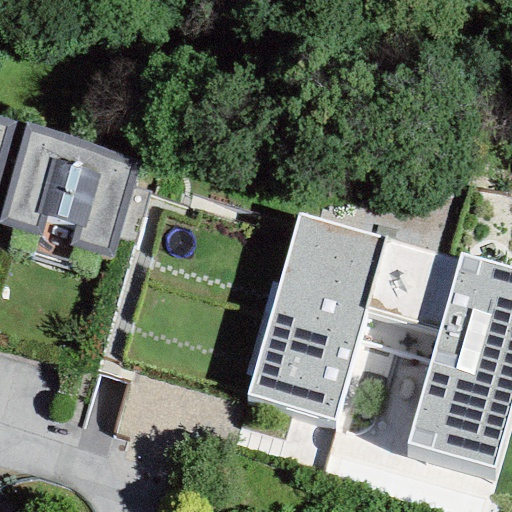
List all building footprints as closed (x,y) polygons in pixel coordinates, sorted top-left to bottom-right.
[(0,168),(14,121),(0,117),(0,168)] [(139,158),(25,125),(0,210),(0,223),(40,235),(45,216),(74,225),(68,247),(110,259),(139,158)] [(386,240),(296,213),(244,393),(334,418),(356,342),(386,240)] [(458,260),(386,240),(356,342),(428,362),(458,260)] [(511,401),(511,268),(459,254),(458,260),(428,362),(405,443),(493,468),(511,401)] [(291,419),(283,447),(327,459),(335,430),(291,419)]
